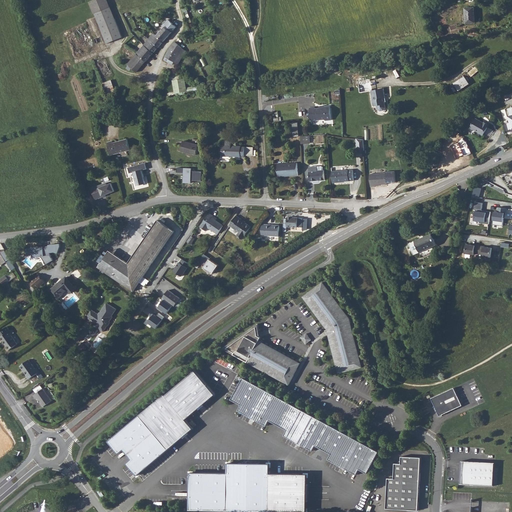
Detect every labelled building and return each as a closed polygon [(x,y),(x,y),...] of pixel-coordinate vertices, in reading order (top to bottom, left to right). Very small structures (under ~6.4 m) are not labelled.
[(107,0),(94,0),(90,2),(107,44),(123,37),(107,0)] [(466,23),(474,23),(474,8),(465,8),(466,23)] [(157,35),(164,41),(172,32),(171,30),(174,28),(169,23),(162,29),(157,35)] [(149,39),(158,48),(164,41),(157,35),(155,33),(149,39)] [(143,45),(153,54),(158,48),(149,39),(143,45)] [(181,47),(174,42),(170,46),(165,57),(174,62),(181,47)] [(145,62),(153,54),(143,45),(136,53),(145,62)] [(145,62),(136,53),(130,58),(130,67),(137,72),(145,62)] [(465,76),(454,82),(459,91),(470,84),(465,76)] [(104,82),(107,91),(115,89),(112,79),(104,82)] [(184,79),(174,80),(176,95),(186,94),(184,79)] [(385,98),(384,88),(373,90),(371,80),(359,81),(361,92),(371,90),(373,95),(374,95),(374,99),(373,100),(373,103),(375,105),(376,105),(377,108),(380,111),(384,110),(385,107),(384,101),(383,101),(383,98),(385,98)] [(330,122),(329,107),(321,107),(321,109),(314,109),(314,108),(307,108),(308,121),(314,120),(314,122),(322,121),(322,122),(330,122)] [(472,128),(486,135),(491,124),(486,122),(486,124),(476,119),(472,128)] [(111,141),(106,142),(109,155),(129,149),(126,139),(111,143),(111,141)] [(196,153),(199,143),(182,139),(180,149),(196,153)] [(245,156),(246,149),(242,148),(232,147),(232,142),(227,142),(227,146),(223,146),(223,156),(241,158),(241,157),(245,157),(245,156)] [(253,157),(253,149),(246,149),(245,156),(253,157)] [(135,166),(128,167),(130,173),(134,172),(137,185),(145,183),(142,170),(147,169),(146,163),(135,165),(135,166)] [(298,176),(297,163),(277,165),(278,178),(298,176)] [(309,182),(325,181),(324,171),(317,171),(317,166),(308,167),(309,182)] [(201,182),(201,172),(191,171),(191,168),(176,167),(177,172),(183,173),(183,183),(190,185),(190,181),(201,182)] [(397,183),(396,171),(387,172),(387,173),(369,175),(370,188),(375,187),(375,185),(388,185),(387,183),(397,183)] [(354,182),(353,172),(332,173),(333,185),(345,184),(345,183),(354,182)] [(116,191),(113,183),(109,184),(108,182),(100,185),(101,188),(94,191),(97,199),(105,196),(104,195),(116,191)] [(497,212),(494,211),(493,224),(503,226),(505,208),(498,207),(497,212)] [(490,213),(474,211),(473,221),(479,221),(479,223),(489,224),(490,213)] [(216,235),(221,226),(210,219),(212,216),(208,214),(198,227),(205,231),(207,229),(216,235)] [(241,220),(235,216),(227,226),(237,233),(234,237),(239,241),(242,237),(243,237),(250,228),(241,221),(241,220)] [(308,218),(287,216),(286,225),(307,227),(308,218)] [(108,250),(97,267),(133,290),(172,229),(156,218),(127,263),(108,250)] [(280,226),(261,225),(261,236),(279,237),(280,226)] [(413,240),(418,252),(435,244),(429,232),(413,240)] [(418,252),(413,240),(407,242),(412,254),(418,252)] [(60,246),(59,243),(42,246),(24,247),(24,255),(32,254),(32,257),(42,257),(47,264),(53,260),(50,255),(50,252),(55,253),(58,253),(60,246)] [(469,244),(464,243),(462,252),(471,253),(471,252),(475,252),(477,244),(469,243),(469,244)] [(484,245),(477,244),(475,252),(479,253),(479,255),(488,256),(489,247),(484,246),(484,245)] [(0,264),(11,258),(4,249),(0,250),(0,264)] [(204,268),(214,273),(219,265),(210,259),(211,258),(204,254),(199,262),(205,265),(204,268)] [(173,272),(182,277),(190,264),(181,259),(173,272)] [(4,274),(0,276),(0,285),(0,286),(8,280),(4,274)] [(35,275),(28,281),(35,289),(42,283),(35,275)] [(68,293),(74,289),(65,278),(48,291),(55,299),(66,290),(68,293)] [(350,320),(349,316),(346,312),(345,313),(321,280),(303,293),(327,325),(325,327),(327,331),(329,331),(340,371),(361,365),(349,321),(350,320)] [(169,290),(163,298),(165,300),(173,305),(179,297),(169,290)] [(173,305),(165,300),(159,308),(166,314),(173,305)] [(114,308),(104,301),(97,312),(99,313),(98,314),(89,309),(84,316),(93,322),(94,321),(96,323),(97,322),(99,323),(96,327),(102,331),(106,325),(104,324),(106,320),(108,321),(111,316),(110,315),(114,308)] [(165,317),(160,313),(158,315),(155,315),(149,322),(157,328),(165,317)] [(288,382),(293,372),(296,367),(295,366),(297,361),(256,339),(259,334),(256,332),(254,324),(225,346),(233,350),(232,352),(246,360),(247,358),(282,378),(282,379),(288,382)] [(5,326),(0,328),(0,340),(0,341),(1,340),(4,344),(3,345),(6,349),(15,343),(9,334),(10,333),(5,326)] [(305,330),(299,334),(304,341),(309,337),(305,330)] [(28,358),(18,365),(24,375),(23,375),(25,379),(38,371),(35,367),(34,368),(28,358)] [(166,395),(111,442),(121,454),(126,450),(134,460),(129,464),(140,476),(195,429),(187,420),(216,395),(196,371),(167,396),(166,395)] [(376,447),(240,374),(228,396),(238,401),(235,406),(263,422),(266,416),(284,426),(281,431),(310,447),(313,441),(328,450),(325,455),(354,471),(356,465),(364,469),(376,447)] [(454,387),(431,398),(439,416),(462,405),(454,387)] [(49,401),(41,389),(30,396),(33,400),(35,398),(40,407),(49,401)] [(421,456),(401,455),(401,462),(394,462),(393,477),(387,476),(385,506),(418,508),(421,456)] [(462,483),(460,483),(493,485),(493,484),(494,462),(495,462),(461,460),(461,461),(463,461),(462,483)] [(188,501),(188,507),(306,509),(306,472),(269,471),(269,461),(227,461),(226,471),(189,470),(188,501)]
